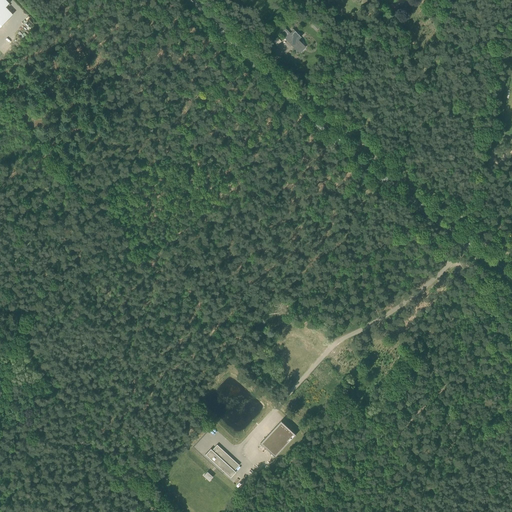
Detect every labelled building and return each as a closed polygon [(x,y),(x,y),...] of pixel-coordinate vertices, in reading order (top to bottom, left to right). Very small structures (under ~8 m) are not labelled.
[(0,0),(0,12),(6,7),(9,3),(5,0),(0,0)] [(291,34),(285,28),(282,32),(288,38),(286,40),(299,53),(303,49),(299,45),(302,43),(299,41),(302,38),(295,30),(291,34)] [(282,419),(258,444),(273,459),(297,434),(282,419)] [(239,465),(217,444),(212,450),(211,449),(205,454),(230,477),(236,472),(234,470),(239,465)] [(213,477),(210,474),(207,471),(204,475),(209,480),(213,477)]
